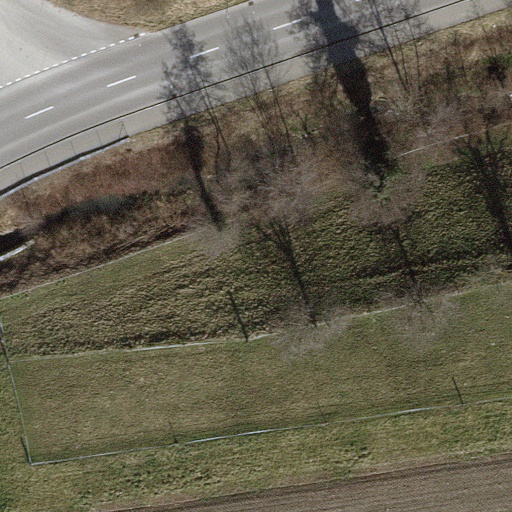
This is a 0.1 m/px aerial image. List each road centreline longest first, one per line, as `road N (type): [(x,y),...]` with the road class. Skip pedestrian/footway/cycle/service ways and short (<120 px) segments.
road 1 (tertiary): [(0,135),(99,87),(347,0)]
road 2 (track): [(5,0),(28,12),(99,87)]
